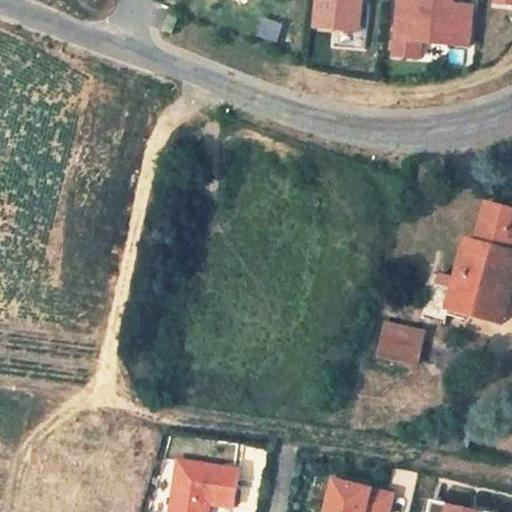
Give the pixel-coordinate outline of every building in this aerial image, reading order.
[(365,50),(366,0),(317,0),(317,29),(332,30),(331,49),(365,50)] [(457,0),(396,0),(390,60),(423,63),(424,49),(473,54),(478,8),(457,6),(457,0)] [(511,0),(493,0),(492,7),(511,9),(511,0)] [(171,40),(177,24),(167,20),(161,37),(171,40)] [(277,29),(258,23),(252,38),(271,45),(277,29)] [(445,324),(449,309),(493,321),(505,277),(511,278),(511,210),(487,204),(477,243),(467,240),(456,279),(441,275),(441,277),(433,275),(422,318),(445,324)] [(511,278),(505,277),(493,321),(504,324),(511,294),(511,278)] [(464,364),(421,353),(427,329),(385,318),(375,357),(460,378),(464,364)] [(238,471),(177,462),(168,511),(206,511),(209,497),(216,498),(215,505),(232,508),(238,471)] [(388,511),(392,495),(335,481),(327,511),(388,511)] [(478,511),(435,502),(432,511),(478,511)]
